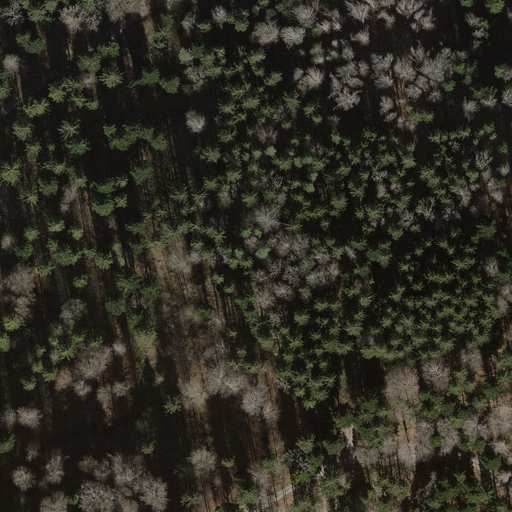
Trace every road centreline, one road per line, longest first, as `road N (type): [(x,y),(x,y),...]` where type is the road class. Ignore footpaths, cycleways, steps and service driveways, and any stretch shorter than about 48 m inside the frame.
road 1 (track): [(342,451),(367,318),(398,255),(421,236),(446,230),(511,229)]
road 2 (track): [(0,115),(161,0)]
road 3 (track): [(511,496),(457,458),(342,451)]
